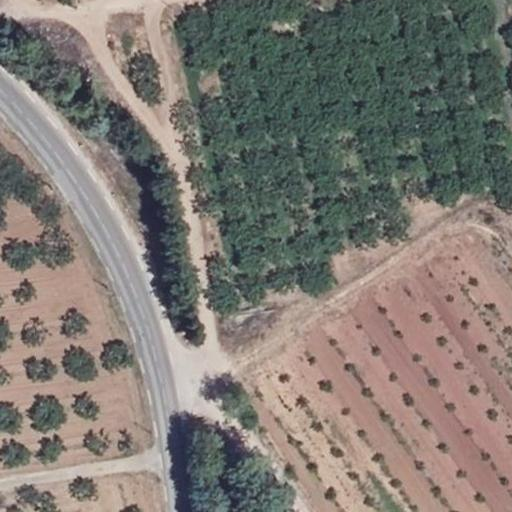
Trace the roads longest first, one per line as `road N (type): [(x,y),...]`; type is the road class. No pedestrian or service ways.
road 1 (tertiary): [(0,86),(126,253),(180,511)]
road 2 (track): [(61,18),(173,139),(210,394)]
road 3 (track): [(156,0),(0,30)]
